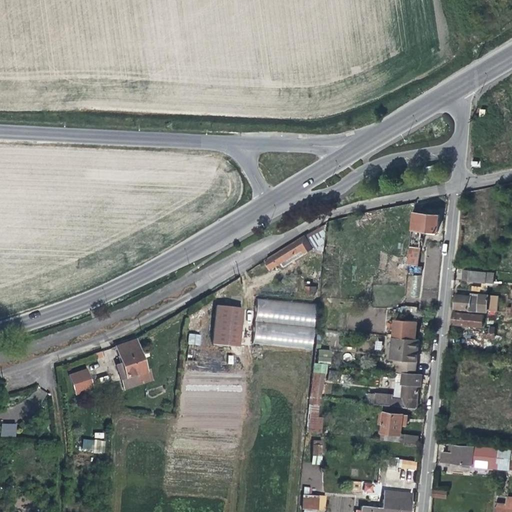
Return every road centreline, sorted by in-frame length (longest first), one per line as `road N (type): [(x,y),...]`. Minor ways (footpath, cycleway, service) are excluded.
road 1 (residential): [(458,185),(339,211),(291,231),(135,326),(0,376)]
road 2 (residential): [(425,511),(458,185)]
road 3 (tertiary): [(270,202),(157,270),(0,331)]
road 4 (unclassified): [(0,130),(235,141)]
